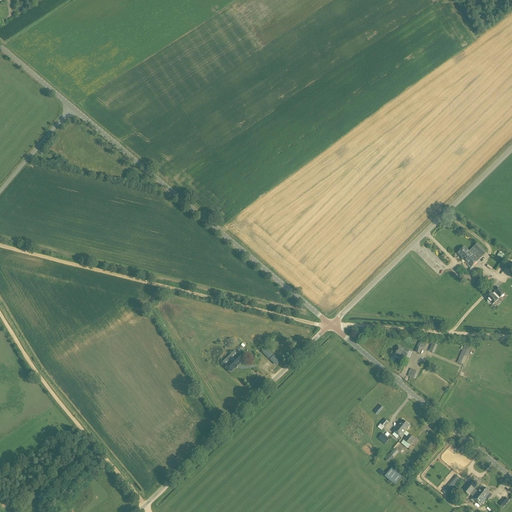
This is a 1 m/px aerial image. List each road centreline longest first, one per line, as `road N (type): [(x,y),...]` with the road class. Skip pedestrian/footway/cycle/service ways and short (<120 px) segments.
road 1 (track): [(330,324),(0,246)]
road 2 (unclassified): [(330,324),(71,107)]
road 3 (unclassified): [(138,511),(330,324)]
road 4 (unclassified): [(330,324),(511,148)]
road 5 (unclassified): [(511,477),(330,324)]
road 6 (track): [(330,324),(511,337)]
road 7 (track): [(0,314),(77,421)]
